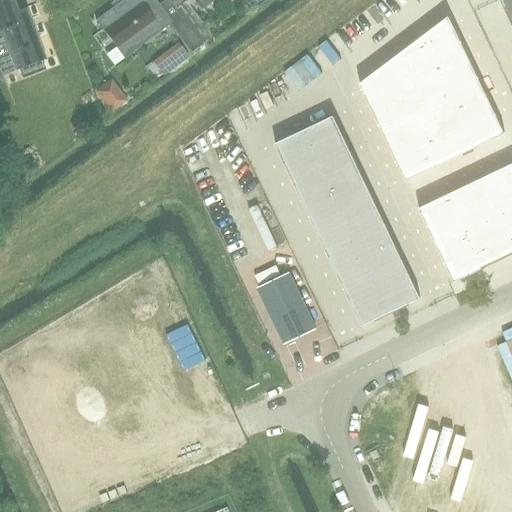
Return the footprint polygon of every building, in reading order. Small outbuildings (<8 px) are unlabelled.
[(45,69),(41,60),(45,58),(27,11),(18,15),(12,0),(0,0),(0,30),(3,29),(18,69),(22,78),(45,69)] [(155,0),(124,0),(96,21),(116,47),(123,57),(124,59),(169,25),(190,52),(201,44),(178,13),(169,19),(159,4),(155,0)] [(172,0),(171,2),(170,2),(178,13),(201,44),(211,36),(187,6),(194,1),(201,10),(214,0),(172,0)] [(511,0),(501,0),(511,22),(511,0)] [(449,16),(360,83),(405,180),(504,133),(449,16)] [(333,116),(274,143),(361,325),(420,298),(333,116)] [(511,163),(419,207),(454,281),(511,253),(511,163)] [(288,273),(257,287),(284,343),(315,329),(288,273)]
